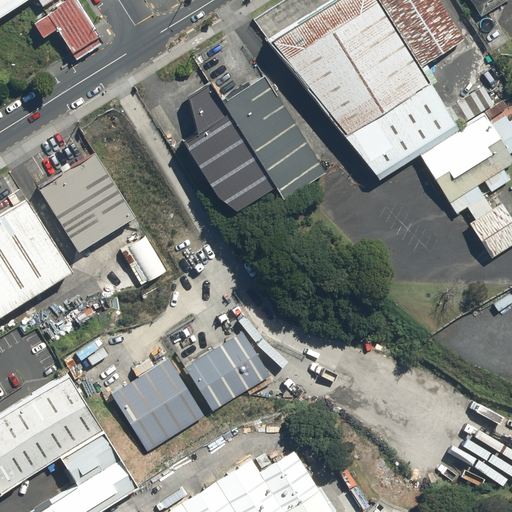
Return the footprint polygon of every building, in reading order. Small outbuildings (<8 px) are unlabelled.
[(0,0),(0,14),(22,0),(0,0)] [(95,36),(71,0),(67,0),(44,15),(68,53),(95,36)] [(417,66),(375,0),(327,0),(262,40),(341,136),(427,82),(417,66)] [(436,0),(375,0),(417,66),(461,39),(436,0)] [(463,0),(474,17),(500,0),(463,0)] [(322,173),(261,76),(219,102),(271,185),(280,199),(322,173)] [(271,185),(219,102),(206,81),(185,97),(194,132),(180,141),(214,197),(233,210),(271,185)] [(455,126),(427,82),(341,136),(376,179),(416,153),(455,129),(455,126)] [(480,86),(444,108),(455,126),(491,103),(480,86)] [(511,108),(489,123),(508,153),(511,150),(511,108)] [(482,112),(455,129),(416,153),(447,203),(511,162),(511,160),(508,153),(489,123),(482,112)] [(94,153),(37,189),(75,250),(133,214),(94,153)] [(26,198),(0,213),(0,313),(71,269),(26,198)] [(511,222),(499,203),(467,223),(488,258),(511,243),(511,222)] [(267,374),(239,329),(181,365),(209,410),(267,374)] [(172,344),(176,351),(194,340),(190,333),(172,344)] [(203,415),(165,355),(106,392),(144,452),(203,415)] [(64,372),(0,411),(0,489),(55,455),(99,428),(64,372)] [(91,511),(135,485),(99,428),(55,455),(74,484),(27,511),(91,511)] [(161,511),(330,511),(291,449),(256,471),(248,458),(161,511)] [(354,482),(343,466),(334,472),(345,489),(354,482)] [(365,500),(353,485),(344,492),(356,507),(365,500)]
